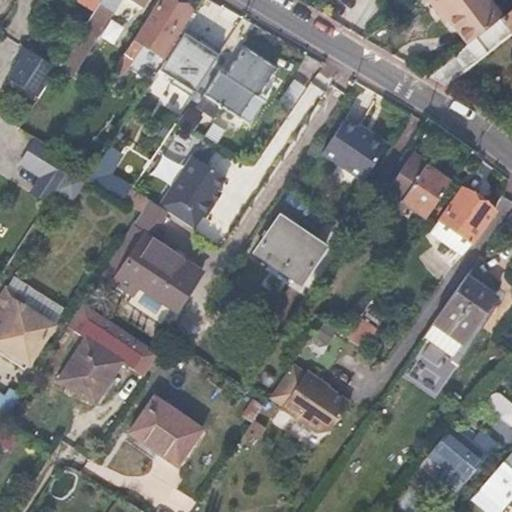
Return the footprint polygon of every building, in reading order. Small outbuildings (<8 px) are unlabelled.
[(147,0),(99,0),(59,65),(73,74),(114,9),(106,4),(108,0),(124,0),(122,4),(128,8),(134,2),(142,8),(147,0)] [(192,11),(172,0),(159,0),(122,58),(130,63),(143,44),(167,60),(194,19),(191,16),(192,11)] [(431,0),(451,25),(448,28),(463,48),(501,20),(485,0),(431,0)] [(511,10),(501,20),(463,48),(429,75),(444,84),(510,34),(511,35),(511,10)] [(185,107),(195,90),(193,88),(226,39),(212,30),(179,79),(182,81),(171,98),(185,107)] [(22,46),(16,56),(21,59),(27,49),(22,46)] [(27,49),(21,59),(8,79),(38,98),(57,68),(27,49)] [(264,100),(283,73),(251,52),(232,79),(227,75),(202,111),(221,123),(228,112),(254,129),(271,105),(264,100)] [(279,102),(293,110),(306,87),(293,80),(279,102)] [(370,134),(360,127),(348,118),(324,153),(363,178),(386,144),(384,142),(383,137),(373,130),(370,134)] [(363,123),(360,127),(370,134),(373,130),(363,123)] [(183,157),(190,144),(172,136),(166,149),(183,157)] [(37,139),(36,138),(19,164),(41,178),(33,189),(44,197),(41,201),(48,205),(70,171),(55,161),(60,154),(37,139)] [(111,146),(87,181),(123,202),(128,194),(102,178),(118,150),(111,146)] [(193,156),(161,205),(195,228),(204,216),(206,217),(216,203),(212,200),(219,190),(227,178),(193,156)] [(405,198),(426,166),(412,156),(390,187),(405,198)] [(451,183),(426,166),(405,198),(400,205),(425,221),(451,183)] [(41,201),(44,197),(33,189),(30,194),(41,201)] [(223,192),(219,190),(212,200),(216,203),(223,192)] [(468,243),(472,246),(495,212),(462,190),(440,224),(468,243)] [(142,214),(128,205),(118,220),(132,229),(142,214)] [(307,274),(330,240),(285,209),(262,242),(307,274)] [(175,309),(199,272),(145,235),(113,282),(132,294),(139,285),(175,309)] [(464,328),(497,285),(474,269),(442,311),(464,328)] [(0,355),(24,372),(53,328),(17,305),(22,299),(7,290),(0,300),(0,355)] [(346,337),(363,348),(380,321),(363,310),(346,337)] [(454,342),(464,328),(442,311),(431,325),(454,342)] [(322,318),(305,347),(320,357),(338,327),(322,318)] [(94,405),(122,362),(86,338),(58,381),(94,405)] [(304,375),(290,367),(267,400),(281,409),(279,411),(314,435),(325,433),(346,403),(327,390),(328,389),(305,373),(304,375)] [(198,433),(151,401),(129,436),(175,468),(198,433)] [(0,407),(0,423),(2,425),(9,413),(0,407)] [(0,448),(5,452),(16,434),(2,425),(0,427),(0,448)] [(489,457),(454,428),(430,456),(466,485),(489,457)] [(511,459),(510,458),(464,511),(502,511),(510,502),(511,503),(511,459)]
